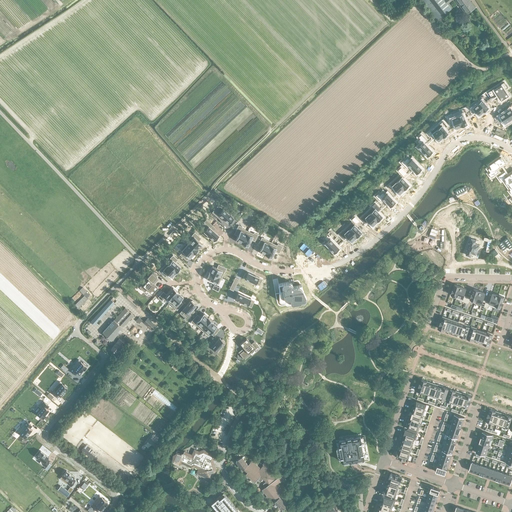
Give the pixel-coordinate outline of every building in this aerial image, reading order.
[(444,0),(422,0),(426,4),(438,19),(451,9),(453,7),(449,3),(452,0),(445,0),(444,0)] [(469,0),(456,0),(467,14),(476,7),(469,0)] [(504,82),(488,92),(492,98),(498,94),(502,100),(509,95),(505,89),(508,87),(504,82)] [(482,99),(477,103),(484,111),(489,107),(485,102),(487,100),(483,95),(480,97),(482,99)] [(471,105),(468,107),(472,112),(475,110),(479,115),(480,114),(480,115),(483,112),(484,111),(477,103),(473,107),(471,105)] [(463,113),(457,115),(462,126),(468,123),(465,116),(468,115),(465,109),(462,111),(463,113)] [(500,116),(496,118),(500,123),(503,121),(505,123),(511,120),(505,111),(503,113),(502,112),(500,114),(500,115),(499,115),(500,116)] [(451,115),(447,117),(450,123),(453,121),(456,128),(457,128),(461,127),(461,126),(462,126),(457,115),(457,116),(452,118),(451,115)] [(441,125),(437,129),(444,137),(448,133),(444,128),(447,126),(443,121),(440,123),(441,125)] [(431,130),(428,133),(432,138),(434,136),(438,141),(439,140),(440,140),(443,138),(442,137),(443,137),(444,137),(437,129),(432,133),(431,130)] [(420,138),(417,141),(420,144),(418,146),(428,156),(429,155),(429,156),(432,154),(431,153),(433,151),(425,143),(427,140),(421,134),(419,137),(420,138)] [(493,165),(489,168),(492,171),(491,171),(493,175),(499,171),(497,168),(505,162),(504,160),(504,159),(503,156),(502,157),(501,156),(491,163),(493,165)] [(404,159),(401,162),(408,169),(410,166),(417,173),(419,171),(420,172),(422,170),(421,169),(422,168),(412,158),(410,160),(408,157),(405,160),(404,159)] [(401,167),(398,170),(404,176),(407,173),(401,167)] [(402,176),(397,181),(405,189),(410,185),(410,184),(408,181),(407,182),(402,176)] [(391,184),(388,187),(392,191),(395,189),(400,194),(401,193),(401,194),(404,191),(404,190),(405,189),(405,190),(405,189),(397,181),(392,186),(391,184)] [(466,190),(464,186),(454,190),(457,194),(466,190)] [(379,194),(376,196),(381,201),(383,199),(391,207),(393,205),(394,205),(396,203),(395,202),(396,202),(388,193),(386,195),(383,192),(380,195),(379,194)] [(214,209),(211,212),(218,218),(220,215),(229,223),(231,221),(231,222),(234,219),(233,218),(223,208),(221,210),(219,208),(216,211),(214,209)] [(375,208),(370,213),(378,221),(383,216),(383,215),(381,213),(380,213),(375,208)] [(364,215),(361,218),(365,223),(368,220),(373,226),(374,225),(378,222),(377,222),(378,221),(370,213),(366,217),(364,215)] [(206,224),(203,227),(205,229),(203,231),(214,240),(215,240),(217,238),(217,237),(219,235),(210,227),(212,225),(206,219),(203,222),(206,224)] [(354,224),(349,229),(357,237),(362,232),(363,231),(360,229),(359,229),(354,224)] [(238,225),(235,232),(239,233),(235,240),(237,240),(236,241),(240,243),(240,242),(241,243),(247,231),(242,228),(242,227),(238,225)] [(343,231),(340,234),(344,239),(347,236),(352,242),(353,241),(354,241),(357,238),(356,238),(357,237),(349,229),(345,233),(343,231)] [(327,235),(324,238),(327,241),(325,243),(335,253),(335,252),(336,253),(339,251),(338,250),(340,248),(333,240),(336,237),(330,230),(326,234),(327,235)] [(247,231),(241,243),(248,246),(248,245),(249,246),(250,242),(251,239),(254,241),(258,234),(254,232),(253,234),(247,231)] [(192,235),(188,240),(198,249),(198,248),(199,247),(199,248),(202,245),(201,245),(202,244),(197,239),(199,236),(194,232),(192,235)] [(262,237),(259,243),(262,245),(259,251),(260,252),(264,254),(265,254),(271,242),(265,239),(262,237)] [(503,240),(509,249),(511,246),(511,244),(507,237),(503,240)] [(465,255),(471,256),(472,253),(476,255),(480,245),(475,243),(476,240),(471,238),(470,243),(468,243),(466,249),(466,250),(467,250),(465,255)] [(188,240),(184,244),(194,253),(195,254),(197,252),(196,251),(198,249),(188,240)] [(498,244),(503,250),(507,247),(502,241),(498,244)] [(271,242),(265,254),(271,257),(272,257),(274,254),(273,254),(275,251),(279,253),(282,246),(278,243),(277,245),(271,242)] [(184,244),(180,249),(190,258),(194,253),(184,244)] [(170,258),(166,263),(176,272),(181,267),(180,267),(181,266),(178,263),(177,264),(175,262),(177,259),(173,255),(170,258)] [(161,268),(158,271),(163,275),(166,272),(171,277),(172,276),(173,277),(176,273),(175,273),(176,272),(166,263),(161,268)] [(209,271),(209,272),(221,277),(224,272),(226,268),(220,265),(219,269),(212,265),(212,267),(211,266),(209,270),(210,271),(209,271)] [(209,272),(206,278),(206,279),(209,280),(210,280),(218,284),(221,277),(209,272)] [(245,274),(244,277),(245,277),(244,278),(255,284),(257,281),(260,283),(262,279),(247,272),(246,274),(245,274)] [(152,273),(139,287),(144,291),(146,289),(152,293),(157,287),(152,282),(157,277),(152,273)] [(278,280),(273,281),(275,293),(277,302),(277,303),(278,303),(278,304),(279,304),(280,304),(281,305),(304,300),(305,300),(305,299),(306,298),(306,297),(306,296),(303,289),(302,283),(300,284),(299,281),(299,280),(298,280),(297,279),(296,279),(279,283),(278,280)] [(452,292),(451,294),(456,296),(456,298),(456,299),(460,286),(454,284),(453,289),(452,289),(452,292)] [(460,286),(456,299),(458,299),(462,300),(461,301),(465,302),(467,296),(464,295),(464,294),(465,292),(466,288),(460,286)] [(79,290),(84,295),(73,306),(78,310),(82,307),(80,306),(90,296),(87,293),(88,292),(83,287),(79,290)] [(163,291),(158,297),(162,300),(164,298),(169,302),(178,292),(173,287),(173,288),(172,287),(169,290),(170,291),(167,295),(163,291)] [(467,296),(465,302),(469,303),(469,301),(475,303),(479,290),(474,289),(473,289),(473,290),(470,297),(467,296)] [(479,290),(475,303),(478,304),(481,305),(479,309),(483,310),(486,300),(483,299),(483,298),(485,293),(479,291),(479,290)] [(178,292),(169,302),(174,307),(177,310),(181,305),(178,303),(183,297),(182,296),(183,295),(179,292),(179,293),(178,292)] [(236,296),(234,299),(247,305),(251,307),(253,303),(249,301),(250,298),(238,292),(237,293),(236,293),(235,296),(236,296)] [(486,300),(483,310),(483,311),(484,307),(488,308),(488,305),(492,307),(494,307),(498,295),(492,293),(490,299),(489,302),(486,300)] [(498,295),(494,307),(499,309),(500,309),(503,299),(504,297),(498,295)] [(111,299),(92,319),(96,323),(114,303),(114,302),(111,299)] [(185,311),(182,314),(185,316),(183,318),(186,320),(191,315),(189,313),(196,305),(194,303),(195,302),(192,300),(191,300),(182,309),(185,311)] [(111,340),(112,340),(115,336),(123,328),(134,315),(125,308),(102,332),(111,340)] [(196,316),(191,321),(194,324),(199,328),(208,317),(207,316),(205,313),(204,314),(203,313),(198,319),(196,316)] [(439,325),(438,328),(444,330),(448,318),(442,316),(442,318),(441,318),(441,319),(441,320),(440,321),(440,322),(439,324),(439,325)] [(208,317),(199,328),(203,332),(213,321),(212,321),(213,320),(211,318),(210,319),(208,317)] [(151,329),(155,324),(147,318),(143,322),(151,329)] [(448,318),(444,330),(444,329),(450,331),(453,320),(448,318)] [(453,320),(450,331),(455,333),(459,320),(458,321),(453,320)] [(459,320),(455,333),(460,334),(460,335),(464,322),(459,320)] [(213,321),(203,332),(207,336),(217,326),(212,322),(213,321)] [(464,322),(460,335),(466,337),(470,325),(464,323),(465,322),(464,322)] [(471,326),(467,338),(473,340),(477,327),(471,326)] [(477,327),(473,340),(473,339),(478,340),(482,330),(477,329),(477,328),(477,327)] [(482,330),(478,340),(483,342),(483,343),(483,344),(488,331),(487,331),(487,332),(482,330)] [(488,331),(483,344),(484,344),(489,345),(490,341),(491,338),(492,337),(493,335),(493,333),(488,331)] [(213,339),(205,348),(208,350),(209,349),(212,352),(215,349),(217,351),(225,342),(224,341),(225,340),(222,338),(222,339),(219,337),(215,342),(213,339)] [(124,342),(118,338),(111,349),(116,353),(124,342)] [(245,349),(239,353),(244,359),(258,346),(254,341),(251,343),(246,338),(240,343),(245,349)] [(78,359),(69,370),(74,374),(76,371),(79,374),(83,369),(84,370),(86,367),(86,366),(85,365),(86,365),(83,362),(82,363),(78,359)] [(417,390),(417,391),(422,393),(427,381),(421,379),(420,383),(419,383),(418,386),(419,386),(418,387),(417,389),(417,390)] [(60,381),(51,392),(55,396),(57,393),(61,396),(67,388),(67,387),(64,384),(64,385),(60,381)] [(427,381),(422,393),(423,393),(423,392),(428,394),(432,383),(427,381)] [(432,383),(428,394),(434,396),(437,385),(432,383)] [(437,385),(434,396),(439,397),(438,400),(443,386),(437,385)] [(443,386),(438,400),(444,402),(448,388),(443,386)] [(450,389),(446,400),(451,402),(451,403),(455,391),(450,389)] [(455,391),(451,403),(457,405),(460,394),(455,392),(456,391),(455,391)] [(460,394),(457,405),(462,407),(466,394),(465,395),(460,394)] [(466,394),(462,407),(463,406),(468,407),(469,407),(469,405),(469,404),(469,403),(470,403),(471,400),(470,400),(472,396),(466,394)] [(38,406),(34,411),(37,413),(38,415),(38,416),(41,418),(41,417),(42,418),(42,417),(43,418),(45,415),(49,410),(46,407),(48,405),(43,401),(38,406)] [(416,401),(414,406),(424,410),(426,404),(416,401)] [(414,406),(412,412),(424,416),(424,415),(423,415),(424,410),(414,406)] [(486,419),(485,421),(491,423),(495,411),(490,409),(488,413),(487,416),(487,417),(486,417),(486,419)] [(495,411),(491,423),(492,422),(497,424),(500,414),(495,412),(495,411)] [(412,412),(411,417),(422,421),(424,416),(412,412)] [(454,413),(452,419),(462,422),(464,417),(454,413)] [(500,414),(497,424),(502,426),(506,414),(505,416),(500,414)] [(506,414),(502,426),(508,428),(511,416),(506,414)] [(411,417),(409,423),(420,426),(421,427),(422,421),(411,417)] [(453,419),(451,424),(461,427),(462,422),(452,419),(453,419)] [(26,421),(17,431),(21,435),(24,438),(24,437),(25,438),(32,429),(29,427),(31,425),(26,421)] [(409,423),(407,428),(418,432),(420,426),(409,423)] [(451,424),(449,429),(459,433),(461,427),(451,424)] [(405,429),(403,435),(415,439),(416,433),(405,429)] [(448,434),(457,438),(459,433),(449,429),(448,434)] [(483,431),(481,436),(490,440),(492,434),(483,431),(482,431),(483,431)] [(339,439),(336,440),(340,462),(344,462),(344,465),(351,464),(355,463),(358,462),(361,462),(369,460),(365,435),(361,435),(360,433),(339,437),(339,439)] [(444,439),(455,443),(457,438),(448,434),(448,435),(446,439),(444,439)] [(404,435),(403,441),(413,444),(415,445),(416,439),(415,439),(403,435),(404,435)] [(481,436),(479,442),(489,445),(490,440),(481,436)] [(444,439),(442,444),(454,448),(455,443),(444,439)] [(403,441),(401,446),(411,449),(413,444),(403,441)] [(479,442),(477,447),(488,450),(487,450),(489,445),(479,442)] [(443,445),(441,449),(452,453),(454,448),(442,444),(443,445)] [(400,446),(398,451),(409,455),(411,449),(401,446),(400,446)] [(97,458),(83,447),(81,450),(92,459),(92,460),(94,462),(97,458)] [(476,452),(475,452),(486,456),(488,450),(477,447),(476,452)] [(181,453),(181,454),(176,452),(173,454),(172,461),(180,465),(183,464),(192,468),(194,467),(198,468),(196,473),(196,472),(196,473),(200,477),(202,475),(204,476),(204,478),(210,479),(213,474),(214,474),(216,469),(213,461),(216,455),(212,451),(210,453),(203,449),(198,451),(194,449),(191,454),(184,451),(183,453),(181,453)] [(439,454),(438,454),(450,458),(452,453),(441,449),(440,454),(439,454)] [(37,454),(36,456),(41,460),(39,462),(45,467),(49,462),(46,460),(49,457),(40,450),(40,451),(39,451),(37,454)] [(398,451),(396,457),(400,458),(403,459),(404,459),(404,460),(406,461),(407,460),(407,461),(409,455),(398,451)] [(438,454),(437,459),(448,463),(450,458),(438,454)] [(239,465),(245,461),(242,457),(234,460),(234,462),(237,462),(239,465)] [(282,457),(279,461),(284,466),(287,463),(282,457)] [(260,481),(261,481),(264,478),(266,478),(271,473),(268,470),(270,467),(271,464),(270,462),(269,461),(266,458),(264,461),(265,462),(263,464),(264,465),(261,468),(253,462),(246,470),(248,472),(246,474),(248,478),(250,477),(252,478),(251,480),(255,482),(257,479),(260,481)] [(437,460),(436,465),(447,468),(448,463),(437,459),(437,460)] [(248,464),(245,461),(239,465),(242,468),(241,470),(242,471),(244,469),(246,470),(253,462),(252,461),(249,464),(248,464)] [(436,465),(434,470),(445,474),(447,468),(436,465)] [(63,474),(60,478),(71,486),(74,482),(72,480),(74,476),(66,470),(65,471),(65,470),(62,473),(63,474)] [(272,497),(274,499),(282,492),(276,484),(280,481),(280,482),(283,480),(284,481),(286,479),(284,476),(282,475),(281,474),(278,475),(275,477),(271,473),(266,478),(267,481),(263,483),(263,485),(265,487),(262,489),(264,493),(266,493),(267,494),(266,496),(269,499),(272,497)] [(391,473),(389,478),(400,482),(402,477),(401,476),(399,475),(398,475),(394,474),(391,473)] [(390,479),(388,484),(400,488),(398,487),(400,482),(389,478),(389,479),(390,479)] [(385,489),(398,494),(400,488),(388,484),(386,489),(385,489)] [(61,486),(58,490),(67,496),(72,489),(70,487),(67,491),(61,486)] [(311,498),(312,497),(316,492),(312,489),(307,495),(310,497),(311,498)] [(385,489),(383,495),(394,499),(396,493),(398,494),(385,489)] [(275,503),(279,506),(283,500),(280,497),(280,496),(283,493),(282,492),(274,499),(275,501),(272,503),(273,504),(275,503)] [(239,511),(224,493),(212,503),(219,511),(239,511)] [(99,495),(91,506),(95,510),(97,507),(100,510),(105,505),(105,506),(108,503),(107,502),(107,501),(104,498),(103,499),(99,495)] [(384,497),(382,502),(392,506),(394,500),(384,497)] [(256,507),(259,503),(250,499),(248,503),(256,507)] [(304,511),(312,501),(309,499),(299,511),(304,511)] [(283,500),(279,506),(282,508),(282,511),(284,511),(287,503),(283,500)] [(340,511),(338,509),(341,506),(337,502),(331,509),(330,508),(326,510),(327,511),(340,511)] [(382,502),(380,508),(390,511),(392,506),(382,502)]
